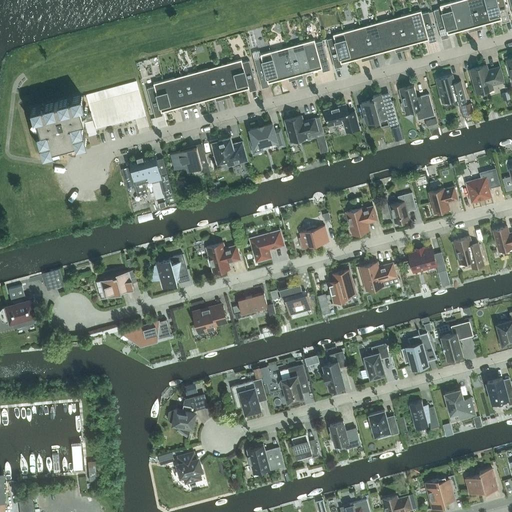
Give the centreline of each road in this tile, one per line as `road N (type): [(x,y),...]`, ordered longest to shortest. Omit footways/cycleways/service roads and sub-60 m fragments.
road 1 (residential): [(511,204),(103,315),(73,312)]
road 2 (residential): [(511,37),(115,145),(88,170)]
road 3 (residential): [(511,354),(220,436)]
